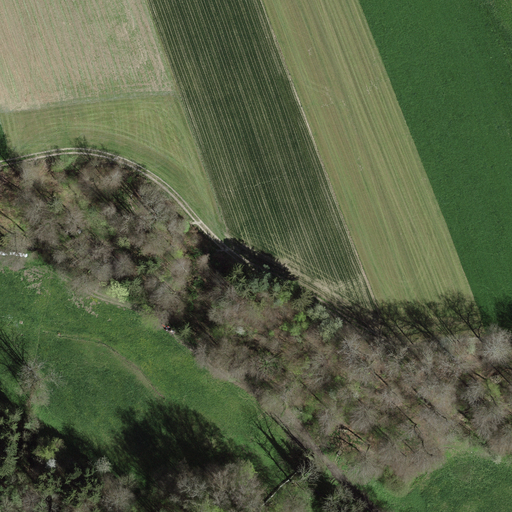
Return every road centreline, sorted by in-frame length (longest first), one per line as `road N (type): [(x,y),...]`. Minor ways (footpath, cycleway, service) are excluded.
road 1 (track): [(0,163),(72,150),(138,167),(243,264),(367,338),(401,347),(511,337)]
road 2 (track): [(382,511),(163,324),(0,258)]
